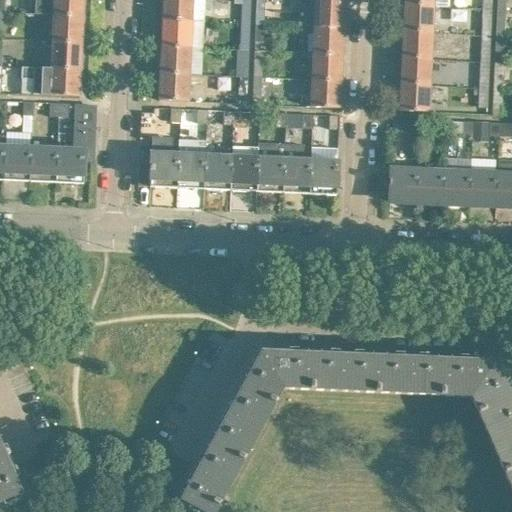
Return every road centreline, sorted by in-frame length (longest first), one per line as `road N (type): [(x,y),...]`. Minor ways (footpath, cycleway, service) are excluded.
road 1 (unclassified): [(250,326),(149,496),(49,493),(0,396)]
road 2 (unclassified): [(506,338),(250,326)]
road 3 (residential): [(369,0),(360,242)]
road 4 (residential): [(108,230),(120,0)]
road 5 (residential): [(108,230),(256,238)]
road 6 (residential): [(360,242),(508,249)]
